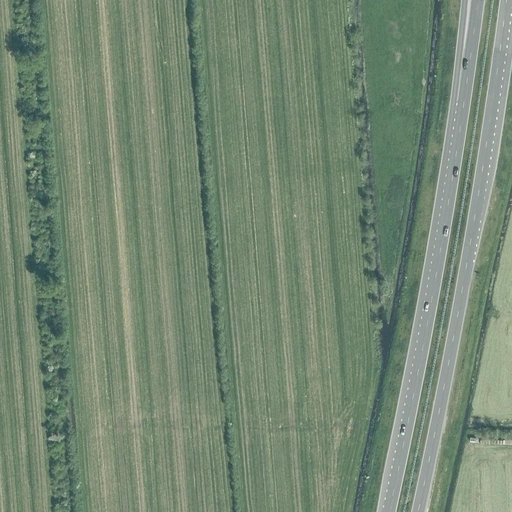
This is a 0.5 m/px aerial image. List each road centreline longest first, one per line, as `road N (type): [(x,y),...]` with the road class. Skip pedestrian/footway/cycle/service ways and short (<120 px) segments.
road 1 (trunk): [(417,511),(504,17)]
road 2 (trunk): [(457,140),(388,511)]
road 3 (trunk): [(477,0),(457,140)]
road 4 (trunk): [(465,0),(453,101),(457,140)]
